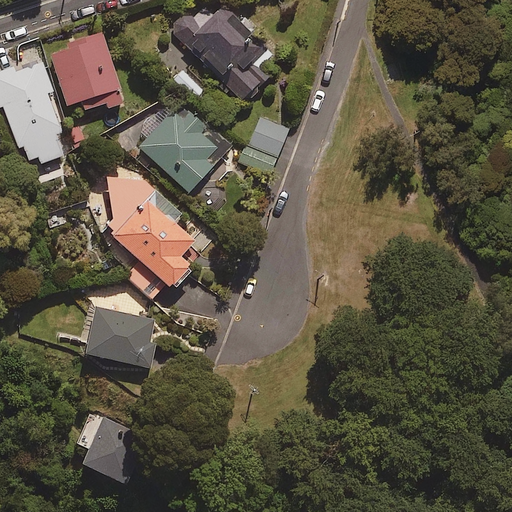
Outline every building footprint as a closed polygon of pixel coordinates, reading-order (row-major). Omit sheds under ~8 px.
[(203,7),(192,18),(182,18),(177,22),(174,29),(175,36),(241,101),(267,75),(259,67),(270,55),(222,7),(213,16),(203,7)] [(123,103),(101,32),(65,43),(67,51),(49,57),(65,106),(80,101),(83,110),(104,103),(106,109),(123,103)] [(52,92),(42,63),(14,73),(12,68),(0,72),(0,104),(21,162),(36,157),(39,164),(62,156),(55,135),(60,133),(46,94),(52,92)] [(203,90),(182,70),(173,80),(194,100),(203,90)] [(229,147),(179,103),(138,148),(188,193),(229,147)] [(288,130),(259,118),(241,163),(269,174),(288,130)] [(116,156),(107,167),(111,235),(140,262),(126,277),(151,300),(165,284),(171,290),(190,270),(177,259),(193,241),(162,213),(169,205),(116,156)] [(153,321),(95,308),(85,354),(149,368),(154,345),(148,343),(153,321)] [(145,435),(104,418),(83,466),(125,483),(145,435)]
